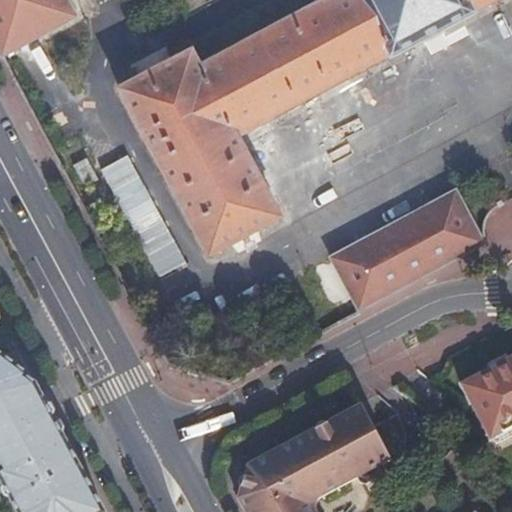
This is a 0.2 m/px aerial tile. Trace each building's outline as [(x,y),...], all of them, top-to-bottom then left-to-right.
[(67,0),(0,0),(0,49),(3,55),(76,16),(67,0)] [(194,50),(120,89),(210,255),(283,216),(240,137),(392,55),(393,56),(477,13),(475,10),(494,0),(322,0),(201,64),(194,50)] [(336,256),(366,309),(490,243),(461,190),(336,256)] [(309,274),(327,308),(341,300),(323,267),(309,274)] [(511,352),(461,380),(463,383),(491,435),(511,424),(511,352)] [(101,511),(103,511),(78,463),(33,383),(0,358),(0,478),(18,511),(101,511)] [(249,462),(239,495),(247,511),(317,511),(315,507),(319,499),(360,477),(363,483),(368,485),(382,477),(384,470),(380,465),(395,459),(363,401),(344,411),(315,427),(249,462)]
